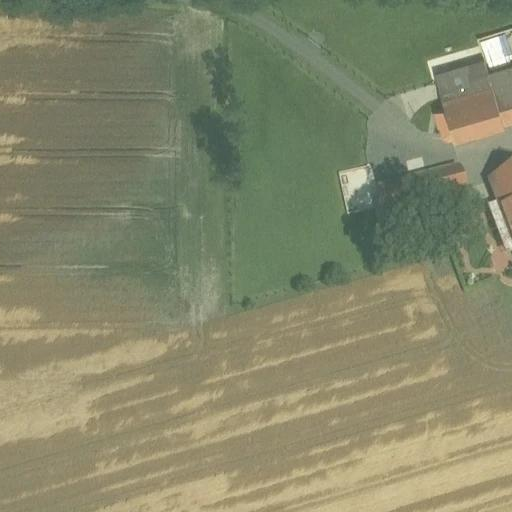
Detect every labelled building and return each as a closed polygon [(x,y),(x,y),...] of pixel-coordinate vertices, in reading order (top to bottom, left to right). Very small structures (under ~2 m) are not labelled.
[(485,61),(435,75),(438,86),(445,110),(449,124),(453,139),(503,125),(502,121),(488,73),(485,61)] [(511,66),(488,73),(502,121),(511,117),(511,66)] [(445,110),(436,113),(440,127),(449,124),(445,110)] [(458,169),(377,189),(385,224),(455,206),(467,203),(458,169)] [(511,172),(499,178),(503,189),(511,186),(511,172)] [(511,186),(503,189),(499,178),(489,182),(511,242),(511,186)]
